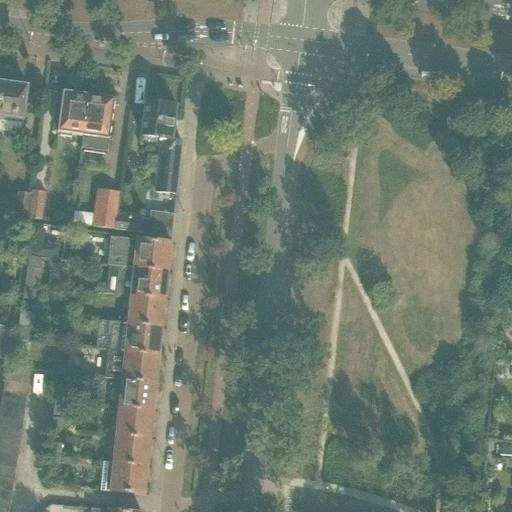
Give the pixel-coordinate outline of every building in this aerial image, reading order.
[(0,80),(0,81),(0,122),(21,125),(26,86),(14,84),(14,82),(0,80)] [(71,135),(82,136),(88,95),(62,91),(56,132),(60,133),(59,135),(70,137),(71,135)] [(88,95),(82,136),(81,148),(83,149),(83,151),(99,153),(99,151),(107,152),(114,98),(88,95)] [(156,193),(175,195),(181,141),(172,140),(176,105),(163,104),(163,105),(146,103),(142,138),(159,141),(159,144),(161,144),(156,193)] [(28,194),(25,217),(40,219),(44,192),(29,190),(28,194)] [(103,190),(98,228),(113,230),(115,215),(118,192),(103,190)] [(17,193),(14,215),(25,217),(28,194),(17,193)] [(113,230),(113,231),(147,235),(171,238),(171,235),(172,222),(173,215),(150,213),(149,220),(142,220),(142,218),(115,215),(113,230)] [(31,227),(29,242),(43,244),(45,229),(31,227)] [(136,240),(136,248),(128,247),(128,239),(109,237),(106,266),(119,268),(167,273),(169,256),(174,256),(175,245),(170,244),(168,243),(168,244),(136,240)] [(28,257),(27,268),(40,270),(41,259),(28,257)] [(116,295),(130,297),(164,300),(166,284),(171,285),(172,273),(167,273),(119,268),(116,295)] [(0,269),(0,280),(13,283),(14,272),(0,269)] [(26,271),(24,285),(35,287),(38,273),(26,271)] [(24,285),(22,299),(33,300),(35,287),(24,285)] [(130,297),(128,325),(161,328),(163,312),(168,312),(169,301),(164,300),(130,297)] [(17,326),(15,340),(27,342),(29,328),(30,323),(18,321),(17,326)] [(113,336),(111,351),(158,356),(160,340),(165,340),(166,329),(161,328),(128,325),(111,323),(109,336),(113,336)] [(15,340),(13,354),(25,356),(27,342),(15,340)] [(107,379),(122,380),(156,384),(157,367),(162,368),(163,357),(158,356),(111,351),(110,351),(107,379)] [(6,366),(4,379),(27,382),(29,370),(6,366)] [(4,379),(3,391),(25,394),(27,382),(4,379)] [(122,380),(119,408),(153,412),(154,395),(159,396),(160,384),(156,384),(122,380)] [(56,388),(55,401),(65,403),(67,389),(56,388)] [(3,391),(1,403),(23,406),(25,394),(3,391)] [(65,403),(55,401),(53,414),(64,415),(65,403)] [(1,403),(0,407),(0,415),(21,418),(23,406),(1,403)] [(119,408),(116,436),(150,440),(151,423),(156,424),(157,412),(153,412),(119,408)] [(0,415),(0,427),(20,431),(21,418),(0,415)] [(0,427),(0,439),(18,443),(20,431),(0,427)] [(116,436),(113,464),(147,467),(148,451),(153,452),(154,440),(150,440),(116,436)] [(0,439),(0,452),(16,455),(18,443),(0,439)] [(51,443),(49,457),(60,458),(62,444),(51,443)] [(511,457),(511,444),(499,443),(499,450),(494,450),(493,460),(502,460),(502,456),(511,457)] [(0,452),(0,464),(14,467),(16,455),(0,452)] [(60,458),(49,457),(48,469),(59,471),(60,458)] [(0,464),(0,477),(12,479),(14,467),(0,464)] [(147,467),(113,464),(110,493),(142,496),(144,496),(146,479),(150,480),(152,468),(147,467)] [(0,477),(0,489),(10,491),(12,479),(0,477)] [(0,489),(0,501),(8,503),(10,491),(0,489)] [(0,501),(0,511),(6,511),(8,503),(0,501)]
